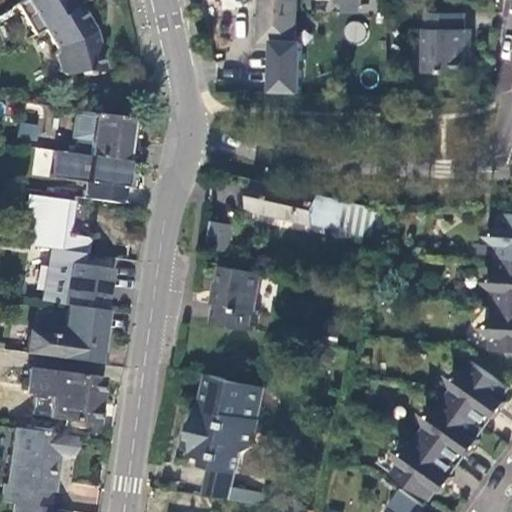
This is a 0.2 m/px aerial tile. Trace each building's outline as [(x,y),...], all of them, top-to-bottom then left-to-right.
[(33,34),(43,29),(55,49),(49,51),(52,69),(58,73),(75,70),(76,74),(99,70),(94,42),(91,42),(91,28),(92,28),(78,4),(85,0),(84,0),(21,0),(15,4),(33,34)] [(296,0),(261,0),(260,35),(279,36),(278,42),(295,43),(296,0)] [(332,0),(332,12),(360,13),(360,0),(332,0)] [(464,13),(423,11),(421,72),(461,73),(462,48),(468,48),(469,29),(463,28),(464,13)] [(347,20),(344,39),(362,43),(366,24),(347,20)] [(127,118),(73,110),(69,139),(89,141),(87,155),(122,159),(127,118)] [(122,159),(87,155),(83,197),(119,202),(125,160),(122,159)] [(393,213),(256,180),(250,208),(386,241),(393,213)] [(71,201),(27,195),(27,202),(14,200),(13,212),(6,211),(5,223),(22,225),(20,244),(71,251),(86,253),(88,237),(66,234),(71,201)] [(511,213),(501,212),(501,226),(492,233),(499,242),(498,258),(511,258),(511,213)] [(235,226),(214,222),(210,249),(231,252),(235,226)] [(86,253),(71,251),(63,305),(65,305),(105,310),(113,257),(86,253)] [(511,258),(498,258),(497,272),(488,280),(496,289),(495,304),(511,305),(511,258)] [(263,270),(223,264),(214,322),(257,329),(261,307),(257,306),(263,270)] [(511,305),(495,304),(495,318),(486,325),(493,334),(492,350),(511,350),(511,305)] [(105,310),(65,305),(60,336),(27,331),(24,352),(97,363),(105,310)] [(507,387),(470,362),(462,373),(451,374),(452,387),(445,398),(483,424),(490,414),(495,417),(505,402),(500,398),(507,387)] [(259,374),(248,371),(246,381),(257,383),(259,374)] [(99,379),(53,372),(46,416),(93,423),(99,379)] [(262,387),(209,374),(203,405),(208,406),(206,420),(196,418),(192,437),(196,439),(193,452),(207,457),(206,462),(242,470),(245,452),(254,442),(262,387)] [(483,424),(445,398),(437,409),(425,411),(427,422),(419,435),(456,462),(464,451),(469,454),(479,440),(474,436),(483,424)] [(73,436),(12,428),(5,484),(1,483),(0,491),(0,501),(14,504),(48,509),(51,492),(54,493),(59,457),(70,458),(73,436)] [(456,462),(419,435),(412,446),(400,448),(402,459),(393,472),(431,498),(438,488),(443,492),(454,477),(448,473),(456,462)] [(270,494),(236,488),(234,498),(269,504),(270,494)] [(315,492),(303,491),(302,503),(314,504),(315,492)]
